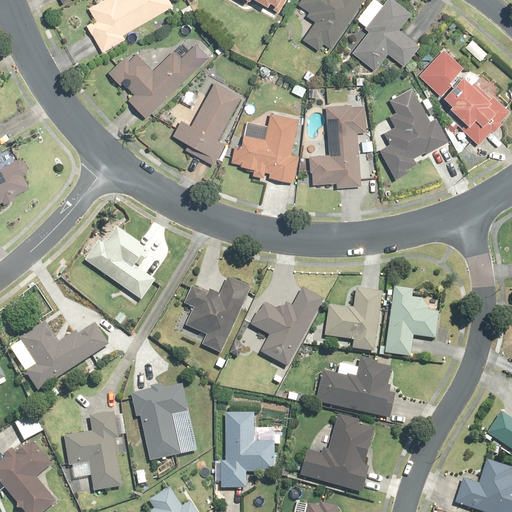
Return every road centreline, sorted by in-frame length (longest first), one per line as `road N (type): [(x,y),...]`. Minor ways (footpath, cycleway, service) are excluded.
road 1 (residential): [(471,212),(410,230),(281,238),(207,216),(115,164)]
road 2 (residential): [(405,511),(478,348),(483,277),(471,212)]
road 3 (unknown): [(110,387),(207,216)]
road 4 (residential): [(115,164),(54,91),(11,0)]
road 5 (residential): [(0,277),(64,223),(115,164)]
